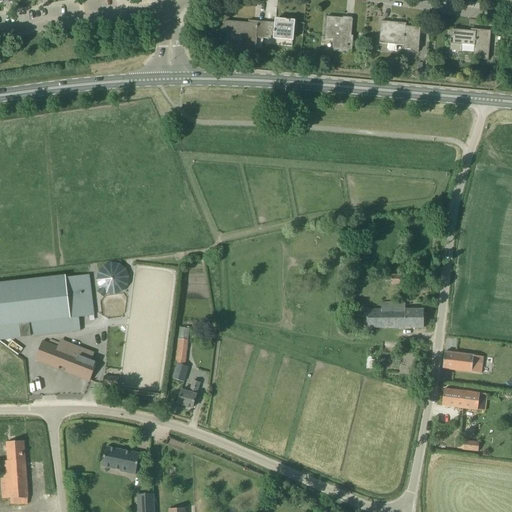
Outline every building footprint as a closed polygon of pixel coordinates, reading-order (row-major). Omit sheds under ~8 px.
[(351,47),(351,50),(352,50),(353,37),(351,36),(353,19),(326,16),(325,39),(332,40),(332,45),(333,45),(332,48),(333,48),(333,45),(351,47)] [(264,24),(263,38),(270,38),(271,36),(292,38),(294,21),(289,21),(289,20),(286,20),(286,21),(276,20),(275,25),(264,24)] [(263,38),(264,24),(225,21),(224,34),(240,35),(239,51),(255,52),(256,37),(263,38)] [(381,21),(379,37),(379,43),(387,44),(387,49),(389,51),(394,52),(396,50),(396,45),(403,46),(403,50),(419,51),(420,28),(406,26),(406,23),(381,21)] [(450,43),(450,44),(450,50),(461,51),(462,45),(474,46),(473,58),(488,60),(490,31),(475,29),(475,31),(451,29),(450,43)] [(400,274),(390,275),(391,285),(401,285),(400,274)] [(0,337),(0,338),(77,329),(76,314),(81,314),(81,316),(94,314),(89,275),(66,277),(66,276),(0,283),(0,337)] [(405,310),(405,302),(380,302),(380,309),(363,309),(363,328),(423,328),(423,309),(405,310)] [(174,357),(185,359),(188,340),(189,329),(179,328),(178,338),(177,338),(174,357)] [(87,351),(84,357),(44,339),(36,358),(59,368),(60,366),(65,369),(65,371),(89,381),(97,363),(91,361),(94,354),(87,351)] [(442,369),(481,374),(483,357),(444,352),(442,369)] [(183,382),(188,366),(177,363),(172,378),(183,382)] [(104,376),(103,385),(110,386),(111,376),(104,376)] [(177,404),(192,408),(196,395),(196,394),(199,383),(193,381),(189,393),(181,390),(177,404)] [(441,406),(485,412),(488,395),(444,389),(441,406)] [(24,441),(6,442),(8,461),(0,461),(0,467),(2,499),(10,498),(10,504),(28,504),(27,498),(28,498),(24,441)] [(464,441),(463,450),(477,452),(479,443),(464,441)] [(135,473),(139,454),(106,447),(102,466),(135,473)] [(153,511),(153,494),(137,495),(137,511),(153,511)]
